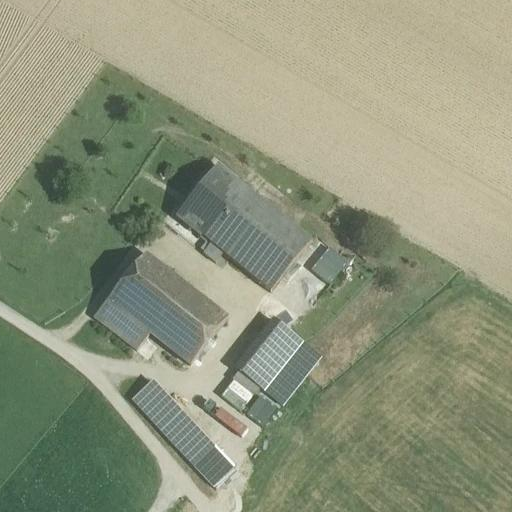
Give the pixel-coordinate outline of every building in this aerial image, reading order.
[(217,168),(175,220),(200,240),(201,238),(241,188),(217,168)] [(241,188),(201,238),(210,246),(223,256),(270,295),(311,245),(241,188)] [(223,256),(210,246),(203,256),(215,266),(223,256)] [(228,321),(145,256),(107,303),(150,337),(190,368),(228,321)] [(150,337),(107,303),(93,320),(136,353),(150,337)] [(274,323),(235,372),(262,393),(301,345),(274,323)] [(211,453),(152,388),(134,404),(194,469),(211,453)]
